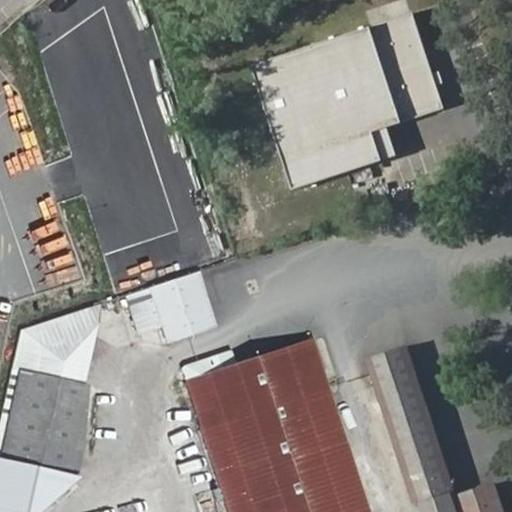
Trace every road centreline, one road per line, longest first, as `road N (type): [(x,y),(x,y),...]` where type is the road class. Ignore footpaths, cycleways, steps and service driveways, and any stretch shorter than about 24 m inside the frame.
road 1 (track): [(98,511),(150,472),(142,376),(160,354),(194,344)]
road 2 (track): [(397,511),(324,298)]
